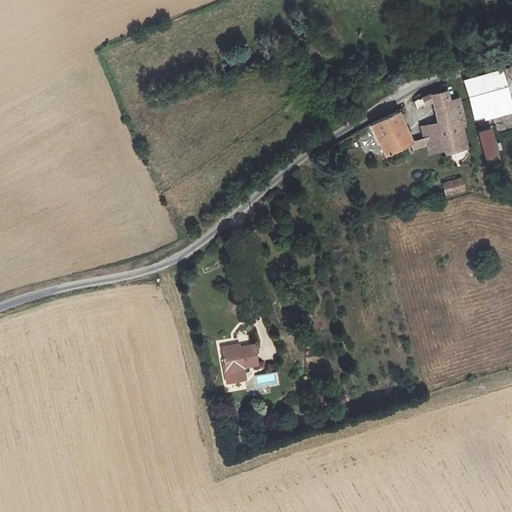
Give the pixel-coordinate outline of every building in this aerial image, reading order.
[(511,64),(475,75),(485,115),(511,108),(511,64)] [(469,122),(462,96),(452,98),(448,82),(435,86),(418,97),(420,105),(435,100),(440,124),(425,127),(430,154),(442,151),(444,154),(468,148),(464,123),(469,122)] [(412,144),(399,108),(375,122),(388,156),(412,144)] [(494,130),(480,132),(487,174),(502,171),(494,130)] [(461,179),(441,184),(443,195),(463,190),(461,179)] [(255,345),(224,351),(227,371),(226,371),(228,383),(247,380),(245,369),(258,366),(255,345)] [(258,385),(275,383),(274,374),(257,376),(258,385)]
